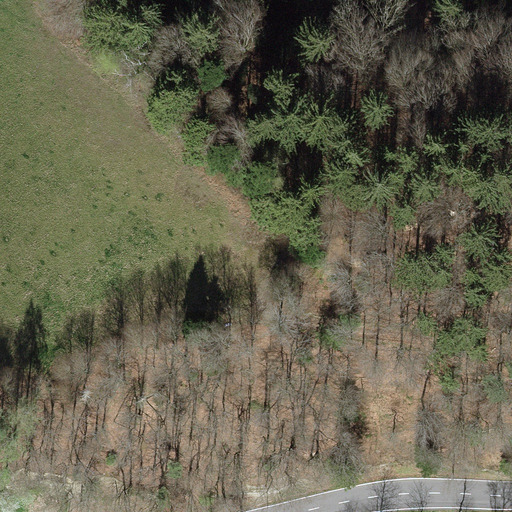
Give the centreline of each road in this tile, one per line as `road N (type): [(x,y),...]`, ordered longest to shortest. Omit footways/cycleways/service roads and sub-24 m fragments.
road 1 (track): [(237,305),(311,325),(414,337),(511,370)]
road 2 (tertiary): [(301,511),(409,492),(511,495)]
